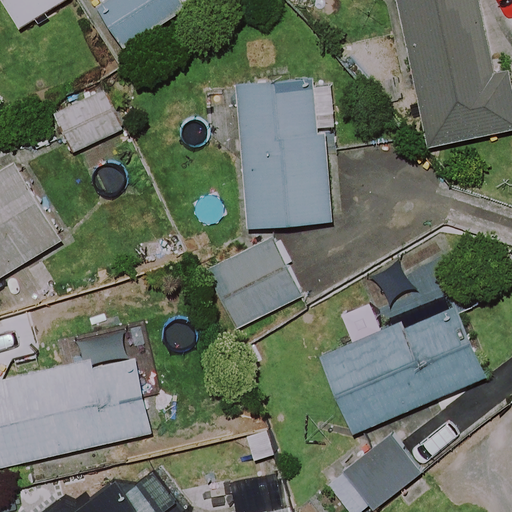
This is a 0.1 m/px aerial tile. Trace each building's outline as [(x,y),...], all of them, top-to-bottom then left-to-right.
[(67,0),(0,0),(0,4),(17,32),(67,0)] [(184,9),(178,0),(92,0),(90,2),(122,50),(184,9)] [(511,128),(478,0),(388,0),(426,149),(511,128)] [(310,130),(307,88),(233,93),(242,229),(336,223),(333,175),(324,175),(321,130),(310,130)] [(104,110),(57,129),(67,153),(114,134),(104,110)] [(0,278),(59,242),(12,166),(0,173),(0,278)] [(297,298),(271,243),(207,273),(234,329),(297,298)] [(339,435),(489,381),(454,286),(374,315),(380,331),(310,357),(339,435)] [(0,466),(149,434),(133,360),(85,371),(83,363),(0,380),(0,466)] [(365,511),(420,472),(391,432),(322,483),(343,511),(365,511)] [(152,511),(126,475),(74,511),(152,511)]
